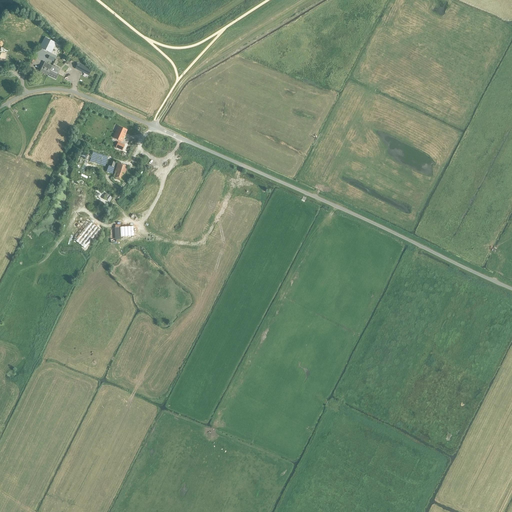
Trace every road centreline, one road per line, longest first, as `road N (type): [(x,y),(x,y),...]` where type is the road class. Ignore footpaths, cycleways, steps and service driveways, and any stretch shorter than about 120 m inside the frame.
road 1 (unclassified): [(511,289),(78,93),(41,90),(0,107)]
road 2 (track): [(303,0),(196,67),(158,128)]
road 3 (track): [(117,0),(167,32),(209,22),(243,0)]
